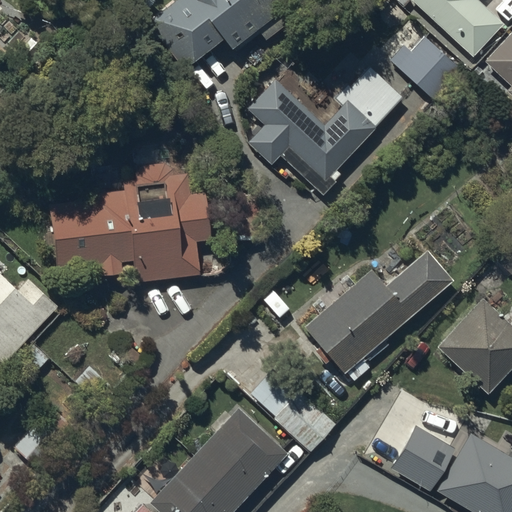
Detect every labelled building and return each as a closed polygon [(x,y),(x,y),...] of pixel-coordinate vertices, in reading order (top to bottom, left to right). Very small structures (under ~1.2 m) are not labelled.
[(161,0),(143,13),(180,62),(221,30),(231,43),(259,23),(263,28),(278,17),(271,8),(281,0),(161,0)] [(414,0),(469,50),(500,17),(482,0),(414,0)] [(511,26),(483,58),(508,81),(505,85),(511,91),(511,26)] [(403,41),(388,57),(431,98),(459,68),(423,33),(410,47),(403,41)] [(320,121),(272,76),(245,107),(260,121),(244,139),(268,161),(276,152),(319,192),(332,177),(326,171),(399,92),(367,62),(347,84),(342,80),(330,94),(339,101),(320,121)] [(91,197),(47,201),(53,265),(100,261),(101,273),(122,271),(121,259),(132,258),(134,278),(198,272),(195,237),(209,236),(204,187),(185,189),(183,168),(172,169),(171,160),(133,163),(134,177),(121,178),(121,185),(90,188),(91,197)] [(511,191),(501,202),(511,212),(511,191)] [(253,195),(229,195),(229,243),(253,243),(253,195)] [(511,273),(511,232),(492,254),(511,273)] [(382,282),(368,265),(344,284),(336,276),(316,293),(324,302),(299,323),(338,369),(342,366),(350,375),(367,361),(364,356),(384,339),(380,334),(449,275),(424,246),(382,282)] [(0,358),(55,301),(25,272),(15,283),(0,269),(0,358)] [(480,293),(434,341),(485,389),(511,360),(511,301),(511,300),(500,312),(480,293)] [(246,391),(308,447),(333,420),(270,364),(246,391)] [(44,409),(13,442),(35,463),(74,421),(56,404),(47,413),(44,409)] [(148,499),(161,511),(227,511),(286,450),(237,404),(148,499)] [(451,442),(413,421),(389,465),(427,485),(451,442)] [(510,511),(511,509),(511,452),(469,427),(435,484),(481,511),(510,511)] [(157,511),(142,498),(128,511),(157,511)]
